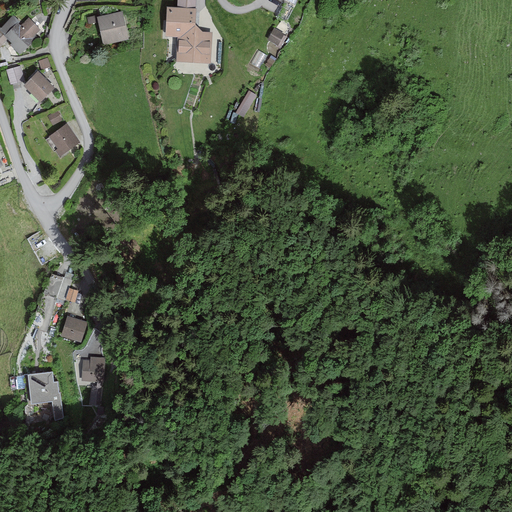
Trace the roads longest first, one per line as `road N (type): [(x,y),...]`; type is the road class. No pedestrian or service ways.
road 1 (residential): [(33,200),(62,194),(91,147),(59,51),(61,0)]
road 2 (residential): [(103,416),(82,298),(33,200)]
